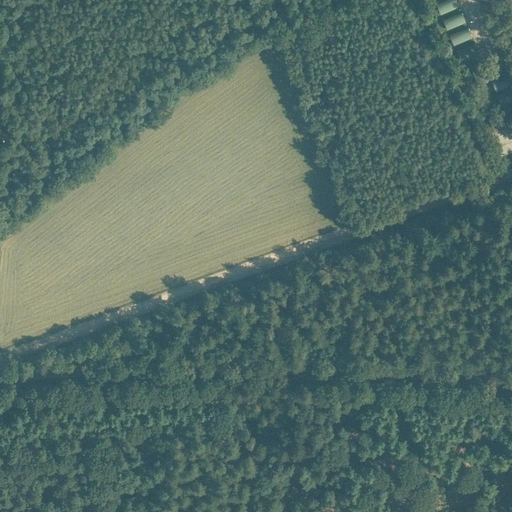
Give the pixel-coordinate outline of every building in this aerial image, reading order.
[(445,0),(437,4),(441,13),(459,6),(457,0),(445,0)] [(443,19),(447,29),(466,21),(462,11),(443,19)] [(450,35),(454,44),(473,36),(469,27),(450,35)] [(456,50),(461,60),(479,52),(475,42),(456,50)] [(471,65),(479,84),(489,80),(480,61),(471,65)] [(492,81),(496,90),(511,83),(511,75),(511,73),(492,81)] [(511,87),(498,94),(502,104),(511,99),(511,87)] [(488,117),(494,131),(511,125),(506,111),(488,117)]
